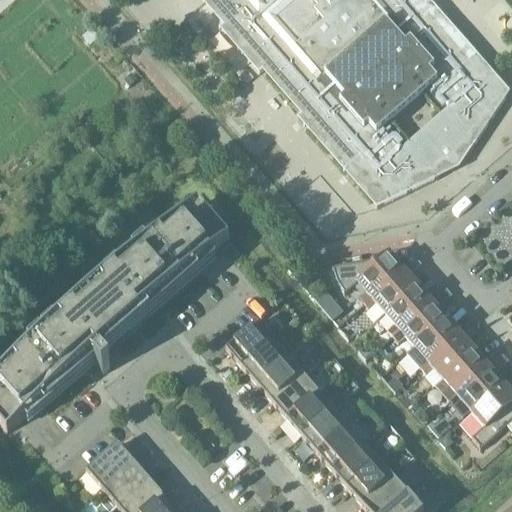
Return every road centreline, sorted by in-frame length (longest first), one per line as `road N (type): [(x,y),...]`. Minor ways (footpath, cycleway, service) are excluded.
road 1 (residential): [(310,511),(177,354)]
road 2 (residential): [(511,181),(434,246),(435,258),(478,306)]
road 3 (residential): [(225,511),(125,395)]
